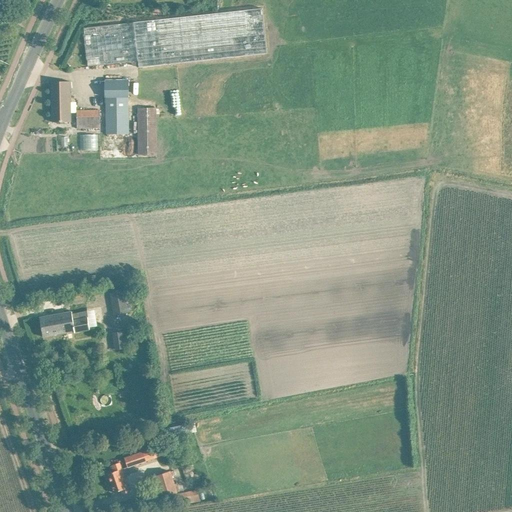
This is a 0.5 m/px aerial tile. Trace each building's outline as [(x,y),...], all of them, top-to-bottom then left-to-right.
[(263,8),(135,22),(86,28),(90,66),(140,61),(140,67),(267,53),(263,8)] [(128,80),(105,80),(105,97),(106,97),(106,134),(128,134),(128,97),(129,97),(128,80)] [(70,82),(52,82),(53,123),(71,122),(70,82)] [(156,108),(138,109),(138,155),(157,154),(156,108)] [(100,110),(76,111),(77,129),(100,128),(100,110)] [(123,289),(109,291),(111,303),(114,303),(116,312),(127,310),(123,289)] [(43,337),(75,331),(76,333),(91,330),(87,311),(72,314),(72,312),(40,318),(43,337)] [(123,333),(112,334),(114,351),(125,350),(123,333)] [(181,432),(172,434),(174,447),(183,445),(181,432)] [(143,452),(124,458),(128,468),(146,461),(143,452)] [(118,470),(108,474),(114,493),(121,491),(122,494),(130,492),(124,477),(121,478),(118,470)] [(170,471),(155,476),(161,498),(177,493),(170,471)] [(198,491),(192,492),(178,495),(180,506),(194,503),(200,502),(198,491)]
